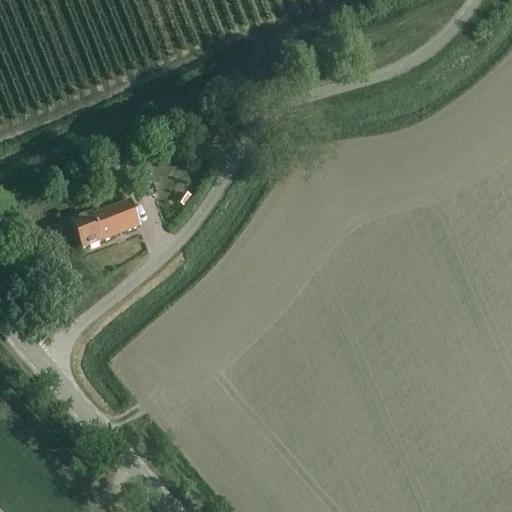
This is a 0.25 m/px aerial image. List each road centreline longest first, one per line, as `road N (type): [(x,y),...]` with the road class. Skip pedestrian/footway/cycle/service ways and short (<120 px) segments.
road 1 (unclassified): [(41,364),(180,237),(271,115),(426,52),(470,0)]
road 2 (tertiary): [(168,511),(41,364)]
